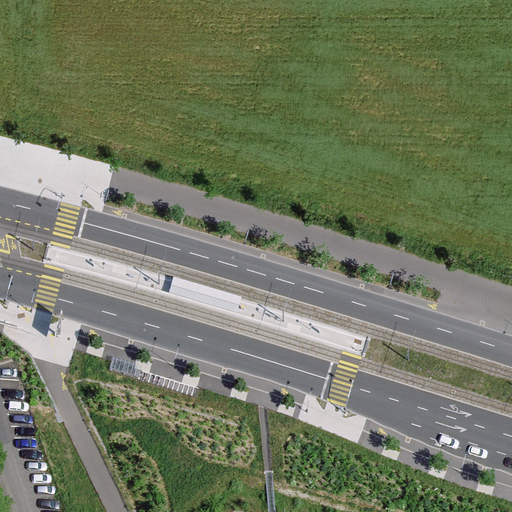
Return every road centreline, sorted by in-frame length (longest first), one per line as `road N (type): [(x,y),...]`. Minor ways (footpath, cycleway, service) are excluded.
road 1 (secondary): [(0,282),(511,441)]
road 2 (secondary): [(511,351),(0,201)]
